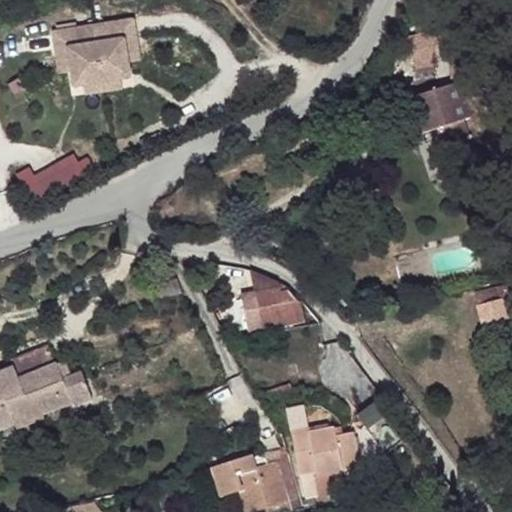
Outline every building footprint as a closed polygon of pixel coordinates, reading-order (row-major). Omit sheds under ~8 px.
[(132,17),(120,20),(127,60),(139,58),(132,17)] [(92,24),(102,80),(121,76),(129,75),(120,20),(92,24)] [(65,29),(75,84),(83,83),(102,80),(92,24),(65,29)] [(52,31),(60,72),(72,70),(65,29),(52,31)] [(434,69),(433,51),(416,52),(418,71),(434,69)] [(121,76),(102,80),(104,90),(122,86),(121,76)] [(83,83),(85,92),(104,90),(102,80),(83,83)] [(458,82),(422,90),(430,127),(466,119),(458,82)] [(78,146),(19,181),(34,205),(92,170),(78,146)] [(254,291),(280,286),(279,282),(250,270),(254,291)] [(182,294),(176,280),(156,286),(161,300),(182,294)] [(511,321),(511,317),(507,298),(511,296),(511,282),(474,292),(484,329),(511,321)] [(306,322),(301,302),(299,302),(288,289),(281,291),(280,286),(254,291),(255,293),(263,332),(306,322)] [(262,330),(255,293),(241,296),(250,333),(262,330)] [(72,376),(66,360),(58,364),(64,380),(72,376)] [(93,399),(82,372),(72,376),(64,380),(58,364),(58,363),(19,379),(14,367),(0,372),(0,429),(15,423),(17,428),(44,417),(43,414),(71,403),(72,407),(93,399)] [(279,393),(291,390),(292,389),(291,384),(266,391),(268,397),(279,393)] [(403,442),(375,401),(359,413),(357,415),(365,426),(377,442),(386,454),(395,447),(403,442)] [(309,427),(305,405),(286,409),(291,430),(306,428),(309,427)] [(330,428),(329,423),(309,427),(306,428),(307,432),(330,428)] [(343,434),(342,426),(335,428),(336,436),(343,434)] [(361,467),(354,432),(343,434),(336,436),(335,428),(334,427),(330,428),(307,432),(306,428),(291,430),(299,475),(301,474),(306,497),(351,489),(350,485),(347,479),(349,476),(348,470),(361,467)] [(290,511),(304,508),(289,453),(269,459),(270,465),(275,463),(289,509),(289,511),(290,511)] [(279,511),(289,509),(275,463),(270,465),(258,469),(255,458),(253,454),(212,467),(221,497),(240,492),(247,511),(279,511)] [(269,459),(267,454),(255,458),(258,469),(270,465),(269,459)]
